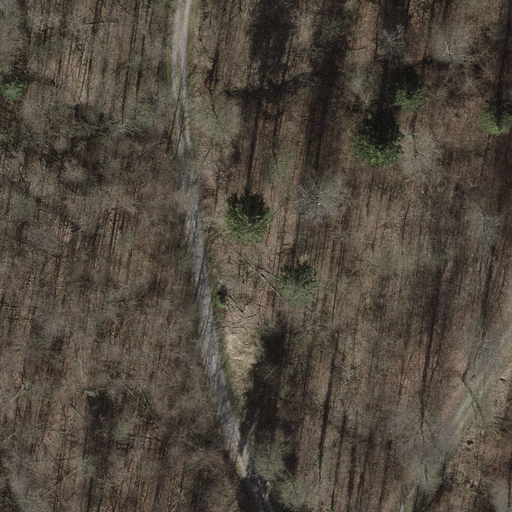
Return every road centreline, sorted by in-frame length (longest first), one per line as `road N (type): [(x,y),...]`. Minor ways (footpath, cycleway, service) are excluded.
road 1 (track): [(266,511),(214,362),(180,113),(185,0)]
road 2 (track): [(406,511),(511,337)]
